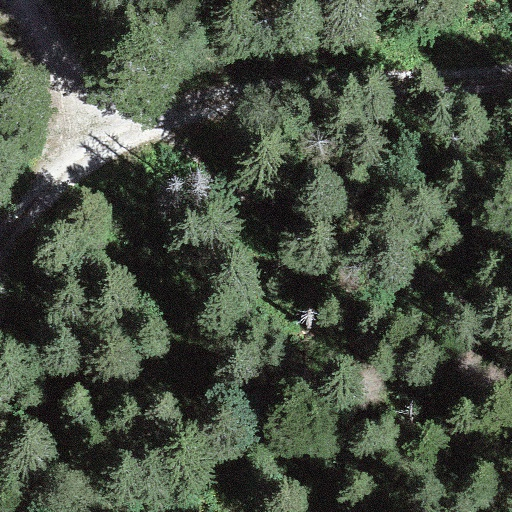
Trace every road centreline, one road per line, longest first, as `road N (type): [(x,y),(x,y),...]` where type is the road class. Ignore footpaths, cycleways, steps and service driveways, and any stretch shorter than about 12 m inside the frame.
road 1 (track): [(109,143),(187,106),(261,93),(511,79)]
road 2 (track): [(0,235),(38,194),(109,143)]
